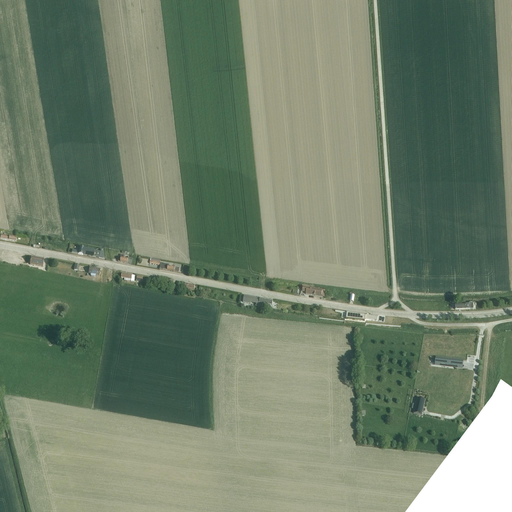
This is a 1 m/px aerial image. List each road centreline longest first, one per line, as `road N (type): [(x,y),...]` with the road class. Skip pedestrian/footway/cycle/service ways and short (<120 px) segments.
road 1 (residential): [(376,311),(0,246)]
road 2 (unclassified): [(375,0),(395,300)]
